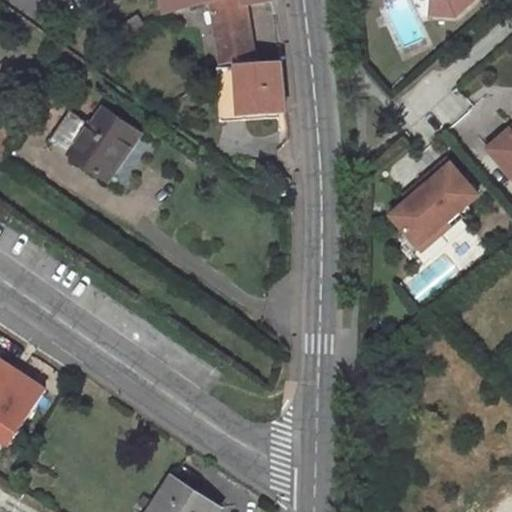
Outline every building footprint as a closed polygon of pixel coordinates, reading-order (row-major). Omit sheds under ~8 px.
[(274,1),(273,0),(166,0),(168,11),(214,1),(225,62),(240,60),(255,56),(247,4),(274,1)] [(430,0),(430,15),(453,17),(471,0),(430,0)] [(148,30),(139,16),(118,30),(127,44),(148,30)] [(240,67),(256,66),(255,56),(240,60),(240,67)] [(242,114),(287,110),(284,63),(256,66),(240,67),(242,114)] [(221,71),(224,115),(242,114),(240,67),(227,68),(221,71)] [(142,136),(107,110),(94,128),(72,112),(61,129),(81,142),(72,155),(110,182),(142,136)] [(19,139),(0,125),(0,162),(3,164),(19,139)] [(81,142),(61,129),(52,141),(72,155),(81,142)] [(511,136),(508,132),(486,152),(511,182),(511,136)] [(474,201),(443,165),(426,180),(431,185),(392,218),(405,233),(393,242),(417,270),(467,227),(457,216),(474,201)] [(0,359),(0,437),(9,444),(45,389),(0,359)] [(220,511),(222,510),(176,479),(153,511),(220,511)] [(511,511),(511,497),(502,488),(480,511),(511,511)]
